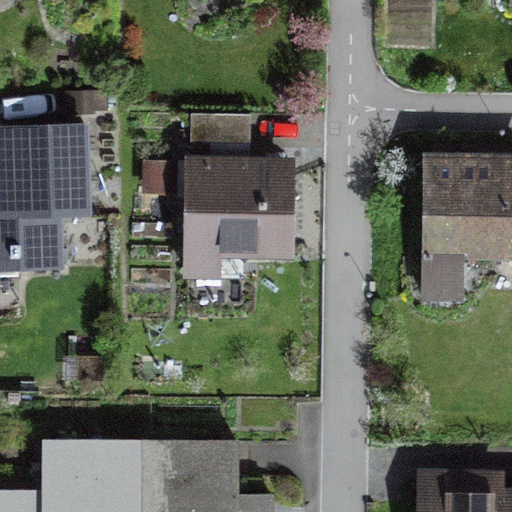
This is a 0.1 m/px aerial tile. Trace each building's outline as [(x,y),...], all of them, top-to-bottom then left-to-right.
[(190,103),(190,153),(261,153),(261,103),(190,103)] [(0,268),(64,268),(64,239),(64,211),(87,211),(87,154),(86,124),(9,125),(9,174),(0,173),(0,268)] [(290,153),(261,153),(190,153),(191,246),(290,246),(290,153)] [(511,153),(426,153),(424,293),(459,294),(460,245),(511,245),(511,153)] [(239,511),(239,440),(147,441),(147,511),(239,511)] [(49,441),(49,490),(34,490),(34,491),(0,490),(0,511),(147,511),(147,441),(49,441)] [(503,478),(421,478),(420,511),(511,511),(511,499),(503,500),(503,478)]
